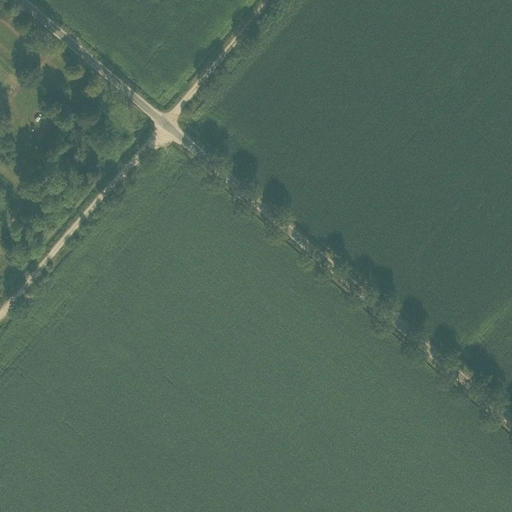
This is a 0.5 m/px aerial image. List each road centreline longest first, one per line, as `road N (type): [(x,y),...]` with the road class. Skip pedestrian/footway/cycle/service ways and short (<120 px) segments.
road 1 (unclassified): [(511,418),(20,0)]
road 2 (track): [(273,0),(0,315)]
